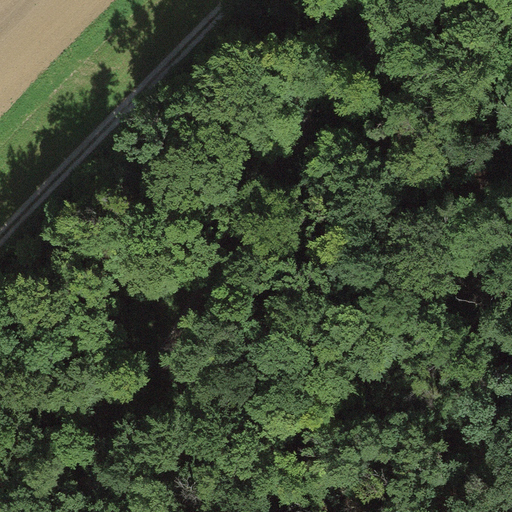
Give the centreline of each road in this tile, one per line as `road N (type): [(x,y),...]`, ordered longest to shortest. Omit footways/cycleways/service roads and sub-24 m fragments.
road 1 (track): [(365,0),(168,238),(8,511)]
road 2 (track): [(231,0),(0,241)]
road 3 (track): [(246,140),(435,108),(511,81)]
